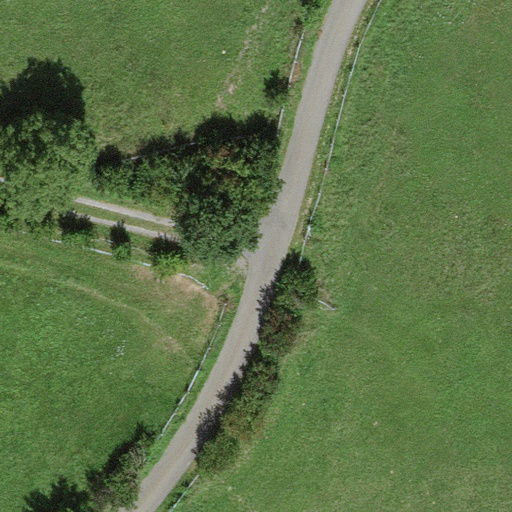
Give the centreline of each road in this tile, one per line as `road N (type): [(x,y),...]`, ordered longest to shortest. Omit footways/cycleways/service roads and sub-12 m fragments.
road 1 (unclassified): [(139,511),(216,391),(268,255),(346,0)]
road 2 (track): [(0,191),(268,255)]
